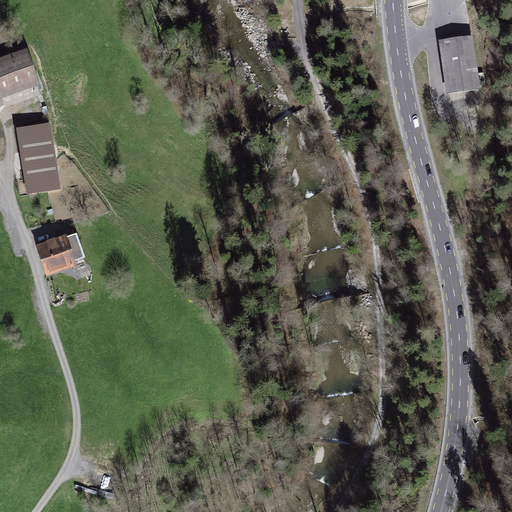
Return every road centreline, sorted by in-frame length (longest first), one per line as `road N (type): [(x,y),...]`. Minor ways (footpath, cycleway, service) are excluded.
road 1 (track): [(334,511),(380,416),(376,266),(359,182),(313,73),(297,0)]
road 2 (secondary): [(442,511),(470,385),(457,286),(411,105),(399,0)]
